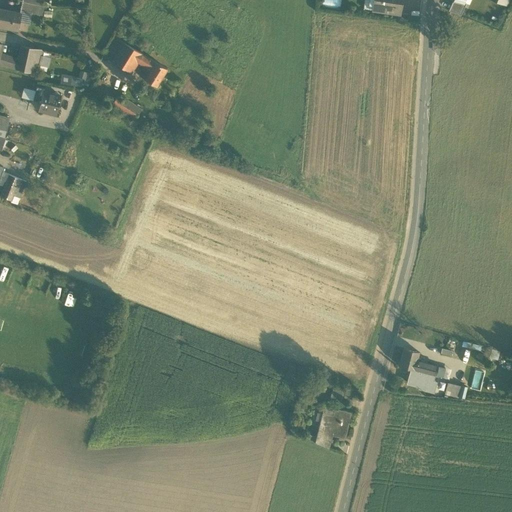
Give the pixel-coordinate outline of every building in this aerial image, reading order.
[(364,0),(363,8),(372,10),(373,0),(364,0)] [(373,0),(372,10),(400,14),(401,0),(373,0)] [(454,0),(449,12),(461,16),(467,4),(464,3),(464,4),(455,0),(454,0)] [(35,13),(37,4),(22,1),(20,10),(32,12),(35,13)] [(0,26),(17,30),(19,22),(21,12),(19,12),(19,13),(8,11),(8,10),(0,8),(0,26)] [(21,12),(19,22),(29,25),(32,12),(20,10),(19,12),(21,12)] [(123,24),(115,37),(118,39),(126,26),(123,24)] [(142,53),(118,39),(115,37),(104,56),(131,72),(137,61),(142,53)] [(17,68),(35,73),(37,65),(40,55),(42,49),(21,45),(19,59),(18,62),(17,68)] [(0,63),(12,67),(14,61),(18,62),(19,59),(0,53),(0,63)] [(144,78),(156,86),(167,68),(142,53),(137,61),(146,66),(148,71),(144,78)] [(40,55),(37,65),(48,67),(51,58),(40,55)] [(80,70),(78,76),(85,79),(87,72),(80,70)] [(73,76),(61,74),(60,83),(81,86),(82,78),(73,76)] [(22,95),(34,98),(36,88),(25,85),(22,95)] [(34,98),(41,100),(43,90),(45,90),(46,87),(37,85),(36,88),(34,98)] [(61,94),(45,90),(43,90),(41,100),(39,106),(57,111),(61,94)] [(112,104),(134,119),(141,108),(124,97),(122,100),(117,97),(112,104)] [(32,105),(39,106),(41,100),(34,98),(32,105)] [(0,128),(7,130),(10,119),(0,116),(0,128)] [(0,177),(0,184),(5,186),(0,196),(11,201),(14,194),(19,197),(26,181),(2,171),(0,177)] [(14,194),(11,201),(16,203),(19,197),(14,194)] [(412,369),(414,369),(416,363),(419,352),(403,348),(399,365),(412,369)] [(440,353),(451,356),(452,351),(442,348),(440,353)] [(425,365),(416,363),(414,369),(429,373),(435,375),(436,369),(437,366),(426,362),(425,365)] [(411,372),(408,383),(420,386),(419,388),(425,390),(425,389),(433,391),(435,382),(433,382),(427,381),(429,373),(414,369),(413,372),(411,372)] [(458,397),(459,392),(461,386),(447,382),(444,394),(458,397)] [(330,399),(339,402),(342,392),(332,389),(330,399)] [(316,438),(327,441),(329,433),(332,434),(344,437),(350,413),(334,408),(332,416),(322,413),(316,438)] [(315,443),(328,448),(330,441),(327,441),(316,438),(315,443)]
